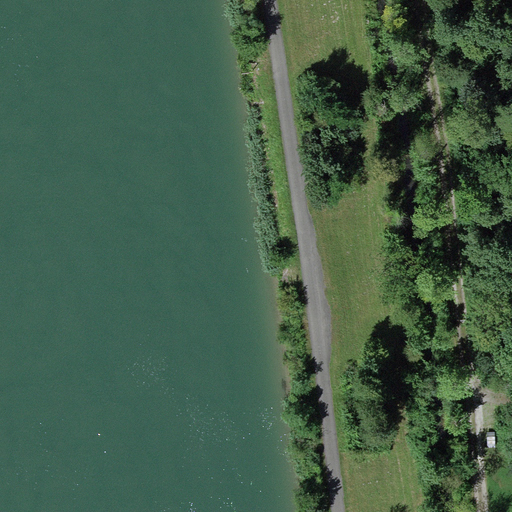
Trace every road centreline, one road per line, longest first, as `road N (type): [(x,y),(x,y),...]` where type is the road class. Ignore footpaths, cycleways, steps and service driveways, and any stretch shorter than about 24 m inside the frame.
road 1 (track): [(269,0),(317,310),(338,511)]
road 2 (track): [(479,511),(419,0)]
